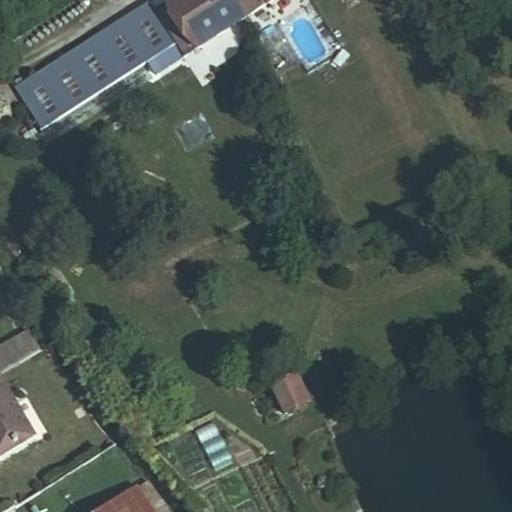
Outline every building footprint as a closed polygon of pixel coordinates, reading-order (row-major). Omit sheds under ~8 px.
[(158,73),(223,33),(202,0),(166,0),(127,24),(158,73)] [(202,0),(223,33),(275,0),(202,0)] [(158,74),(158,73),(127,24),(124,20),(16,87),(25,104),(3,117),(13,144),(124,75),(133,89),(158,74)] [(0,96),(0,107),(3,117),(25,104),(16,87),(0,96)] [(0,353),(10,348),(4,339),(0,341),(0,353)] [(0,368),(16,359),(10,348),(0,353),(0,368)] [(268,380),(281,413),(310,401),(296,368),(268,380)] [(0,507),(8,502),(0,488),(0,507)] [(78,511),(129,511),(114,489),(78,511)] [(14,511),(8,502),(0,507),(0,511),(14,511)]
